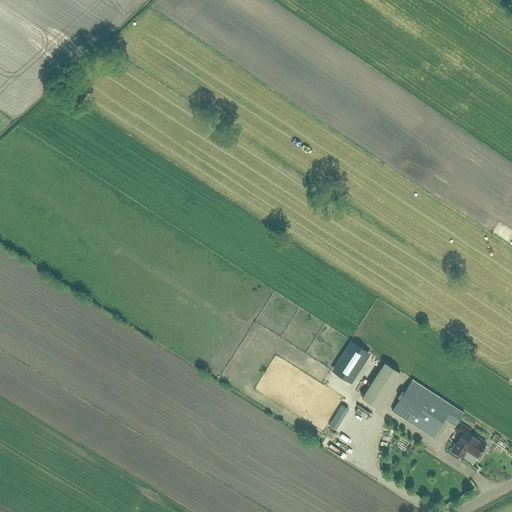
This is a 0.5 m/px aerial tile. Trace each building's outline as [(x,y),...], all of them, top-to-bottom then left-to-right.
[(331,369),(346,379),(365,350),(350,340),(331,369)] [(385,362),(362,397),(377,407),(400,371),(385,362)] [(463,412),(412,379),(392,411),(432,436),(444,419),(454,426),(463,412)] [(329,423),(336,428),(348,409),(341,404),(329,423)] [(357,406),(352,411),(359,419),(364,415),(357,406)] [(477,457),(486,442),(469,432),(470,429),(460,423),(455,431),(460,434),(450,450),(463,457),(467,451),(477,457)] [(379,466),(386,465),(385,458),(377,459),(379,466)]
